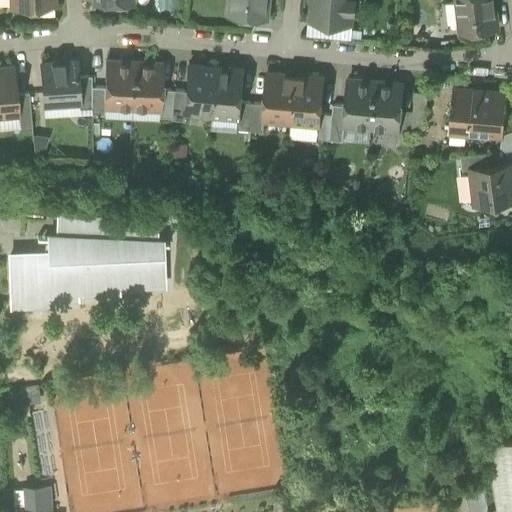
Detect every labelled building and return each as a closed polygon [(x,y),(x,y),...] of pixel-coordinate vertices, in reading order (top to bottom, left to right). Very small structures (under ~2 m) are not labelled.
[(19,5),(23,9),(29,9),(33,5),(54,4),(53,0),(10,0),(11,5),(19,5)] [(231,0),(231,14),(266,18),(268,0),(231,0)] [(312,0),(311,21),(351,24),(352,12),(355,12),(355,0),(312,0)] [(464,31),(469,35),(477,34),(481,29),(498,27),(494,0),(456,0),(461,32),(464,31)] [(41,65),(44,104),(78,102),(79,102),(77,76),(76,61),(69,61),(67,63),(57,64),(55,62),(45,63),(43,65),(41,65)] [(115,107),(132,108),(134,62),(106,61),(105,87),(104,102),(105,102),(115,102),(115,107)] [(162,63),(134,62),(132,108),(159,109),(160,109),(161,89),(162,63)] [(185,113),(212,115),(216,67),(188,65),(186,91),(184,113),(185,113)] [(0,68),(0,116),(18,115),(16,93),(14,67),(0,68)] [(244,70),(216,67),(212,115),(239,118),(240,118),(241,102),(244,70)] [(265,120),(291,122),(295,78),(284,77),(282,73),(268,72),(265,104),(264,120),(265,120)] [(79,109),(91,109),(91,87),(91,75),(77,76),(79,102),(78,102),(79,109)] [(306,79),(295,78),(291,122),(319,125),(321,110),(324,77),(310,76),(306,79)] [(344,125),(371,128),(375,82),(348,79),(345,105),(343,125),(344,125)] [(403,84),(375,82),(371,128),(399,130),(401,111),(403,84)] [(105,87),(91,87),(91,109),(91,115),(104,115),(105,107),(105,102),(104,102),(105,87)] [(159,117),(171,118),(174,90),(161,89),(160,109),(159,109),(159,117)] [(466,132),(502,136),(506,93),(454,89),(451,126),(466,127),(466,132)] [(186,91),(174,90),(171,118),(171,120),(184,121),(185,113),(184,113),(186,91)] [(18,115),(20,129),(31,128),(28,92),(16,93),(18,115)] [(414,94),(413,112),(411,134),(423,135),(426,95),(414,94)] [(238,129),(250,131),(253,103),(241,102),(240,118),(239,118),(238,129)] [(265,104),(253,103),(250,131),(264,132),(265,120),(264,120),(265,104)] [(330,140),(343,141),(344,125),(343,125),(345,105),(333,104),(333,111),(331,126),(330,140)] [(319,125),(331,126),(333,111),(321,110),(319,125)] [(409,150),(411,134),(413,112),(401,111),(399,130),(397,150),(409,150)] [(460,156),(462,171),(470,170),(470,169),(498,166),(496,152),(460,156)] [(487,203),(488,209),(508,207),(507,201),(511,200),(511,163),(498,166),(470,169),(470,170),(474,205),(487,203)] [(13,282),(13,304),(34,303),(34,302),(51,301),(51,296),(75,296),(75,291),(117,289),(117,284),(159,283),(159,274),(160,274),(159,243),(152,242),(153,223),(61,219),(60,238),(51,237),(51,254),(13,256),(14,282),(13,282)] [(177,244),(201,245),(202,225),(178,224),(177,244)] [(494,511),(511,511),(511,438),(483,443),(493,506),(494,511)] [(23,486),(23,488),(33,488),(35,511),(49,510),(47,485),(23,486)] [(23,488),(25,511),(35,511),(33,488),(23,488)]
